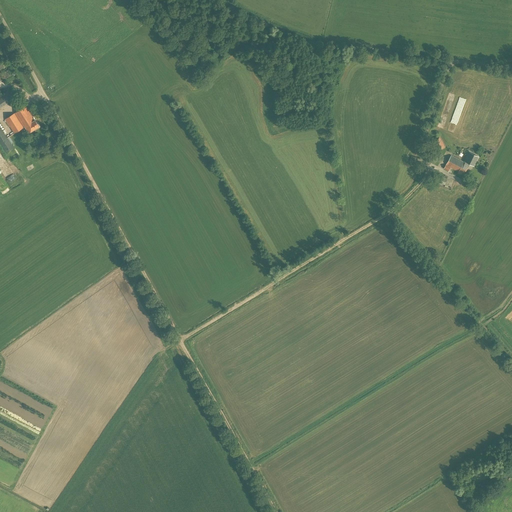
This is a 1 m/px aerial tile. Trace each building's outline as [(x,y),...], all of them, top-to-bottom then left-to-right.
[(11,89),(5,93),(10,101),(16,97),(11,89)] [(34,120),(28,110),(25,106),(5,120),(14,133),(24,127),(29,133),(39,127),(35,120),(34,120)] [(14,148),(0,126),(0,143),(6,153),(14,148)] [(436,151),(446,147),(440,135),(431,139),(436,151)] [(474,166),(478,157),(469,152),(465,161),(464,161),(464,162),(451,155),(443,169),(448,171),(450,168),(458,172),(457,173),(463,176),(470,164),(474,166)] [(0,157),(0,169),(2,173),(8,170),(2,157),(0,157)] [(446,182),(447,176),(436,173),(434,179),(446,182)]
